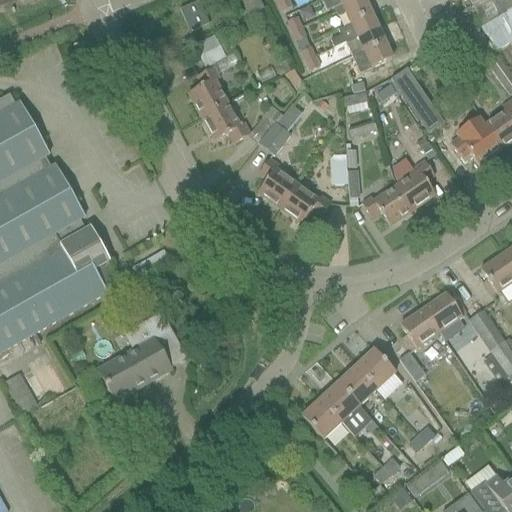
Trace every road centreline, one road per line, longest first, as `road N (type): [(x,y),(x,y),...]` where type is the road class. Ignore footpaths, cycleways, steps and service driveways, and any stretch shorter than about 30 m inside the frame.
road 1 (unclassified): [(300,290),(202,210),(96,11)]
road 2 (unclassified): [(129,511),(285,355),(300,290)]
road 3 (residential): [(300,290),(344,293),(401,279),(511,201)]
